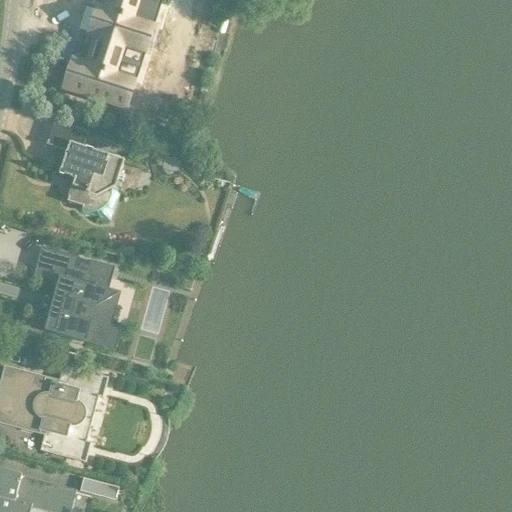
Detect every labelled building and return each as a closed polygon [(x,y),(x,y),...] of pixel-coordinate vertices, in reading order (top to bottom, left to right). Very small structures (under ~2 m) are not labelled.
[(81,64),(72,91),(125,108),(128,109),(129,106),(126,105),(134,81),(115,75),(124,46),(143,53),(152,26),(142,23),(149,3),(158,6),(159,0),(109,0),(109,1),(111,2),(108,12),(99,9),(90,35),(97,38),(88,66),(81,64)] [(55,121),(46,146),(67,153),(60,175),(75,180),(67,203),(84,208),(82,214),(110,223),(120,194),(114,192),(116,187),(121,189),(125,176),(120,174),(124,161),(83,148),(89,132),(55,121)] [(43,249),(37,272),(60,279),(45,332),(104,348),(115,351),(121,329),(111,326),(120,294),(108,291),(86,285),(87,281),(85,276),(82,273),(79,271),(76,270),(76,269),(79,259),(43,249)] [(103,400),(109,379),(63,367),(58,386),(21,376),(22,373),(5,368),(0,386),(0,424),(8,427),(9,423),(45,433),(40,452),(86,464),(91,444),(81,441),(93,397),(103,400)] [(44,511),(71,511),(77,492),(21,477),(22,476),(0,469),(0,511),(30,511),(31,508),(44,511)] [(80,492),(115,501),(119,489),(84,480),(80,492)]
